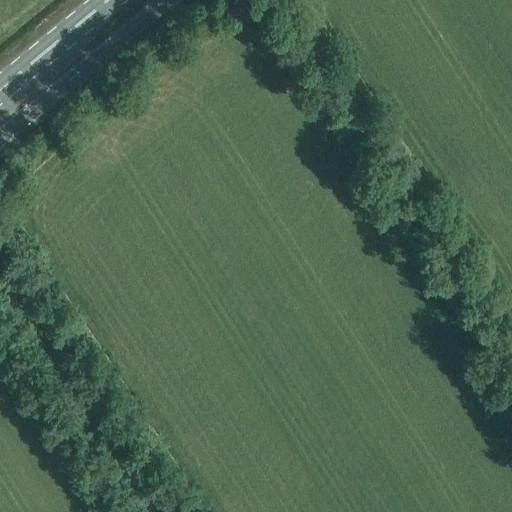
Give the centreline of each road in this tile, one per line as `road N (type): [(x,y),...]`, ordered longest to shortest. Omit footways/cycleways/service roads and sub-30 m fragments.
road 1 (track): [(0,271),(152,511)]
road 2 (unclassified): [(0,140),(170,0)]
road 3 (primary): [(0,87),(105,0)]
